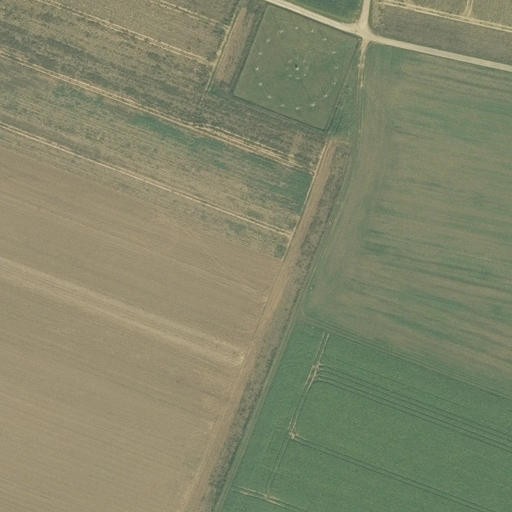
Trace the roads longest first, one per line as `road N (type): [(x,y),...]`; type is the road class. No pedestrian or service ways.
road 1 (track): [(363,35),(353,168),(216,511)]
road 2 (track): [(294,317),(511,397)]
road 3 (track): [(511,68),(363,35)]
